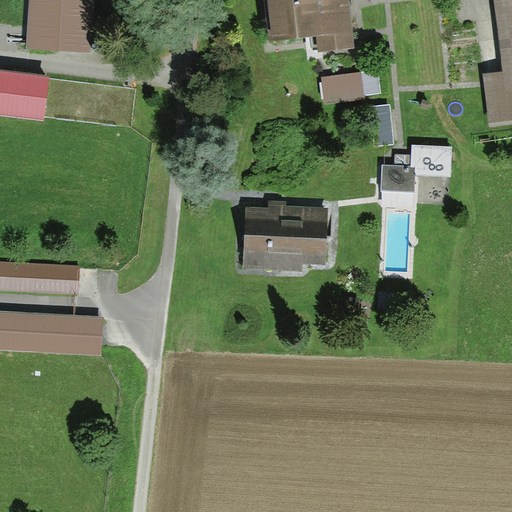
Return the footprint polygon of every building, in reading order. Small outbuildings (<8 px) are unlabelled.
[(26,0),(24,48),(85,52),(88,0),(26,0)] [(340,0),(260,0),(266,41),(312,34),(314,50),(347,45),(340,0)] [(511,115),(511,0),(489,0),(498,70),(479,73),(484,119),(511,115)] [(385,98),(383,71),(325,74),(327,100),(385,98)] [(119,87),(0,72),(0,97),(116,111),(119,87)] [(416,174),(455,175),(456,145),(417,144),(416,174)] [(385,166),(384,208),(418,208),(419,167),(385,166)] [(322,210),(242,209),(241,254),(321,255),(322,210)] [(74,266),(0,263),(0,287),(73,290),(74,266)] [(96,316),(0,310),(0,347),(94,352),(96,316)]
